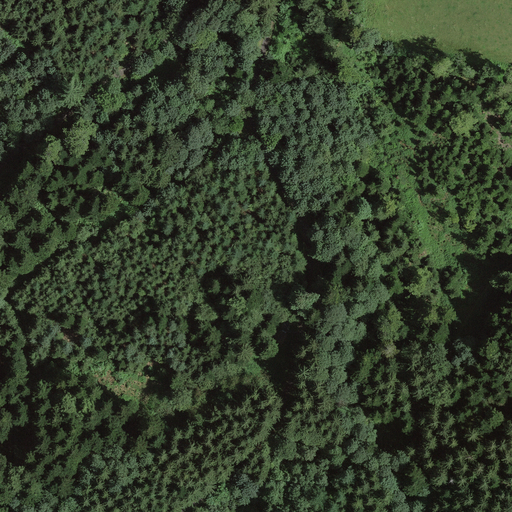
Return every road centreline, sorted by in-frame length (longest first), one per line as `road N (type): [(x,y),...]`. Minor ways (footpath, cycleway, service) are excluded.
road 1 (track): [(180,511),(268,438),(281,417),(307,296),(303,222),(250,116),(273,0)]
road 2 (unclassified): [(221,0),(0,163)]
